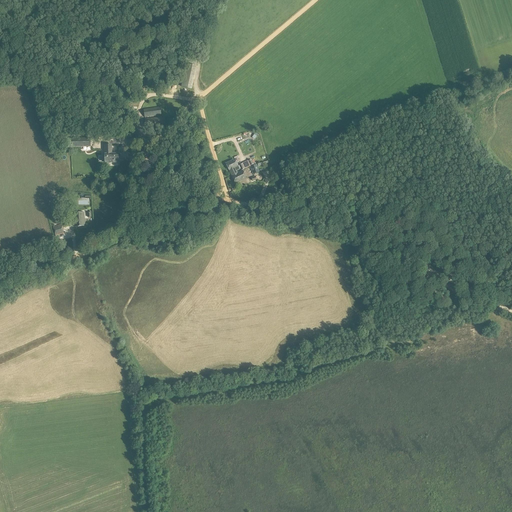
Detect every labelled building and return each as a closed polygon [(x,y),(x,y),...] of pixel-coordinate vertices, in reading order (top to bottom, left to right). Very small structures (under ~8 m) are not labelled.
[(181,86),(192,89),(197,66),(186,64),(181,86)] [(160,107),(144,109),(145,117),(161,115),(160,107)] [(145,119),(146,127),(163,125),(162,116),(145,119)] [(80,147),(89,147),(91,147),(90,138),(84,138),(84,137),(72,138),(72,147),(80,147)] [(112,145),(105,145),(105,163),(119,163),(118,153),(112,154),(112,145)] [(232,175),(237,173),(236,171),(240,169),(235,159),(226,163),(229,170),(230,170),(232,175)] [(257,164),(250,166),(253,174),(259,172),(257,164)] [(237,173),(232,175),(232,176),(235,183),(246,178),(243,171),(237,173)] [(84,212),(73,213),(74,227),(85,226),(84,212)] [(53,226),(56,236),(64,234),(62,224),(53,226)] [(29,414),(43,407),(41,402),(27,410),(29,414)]
